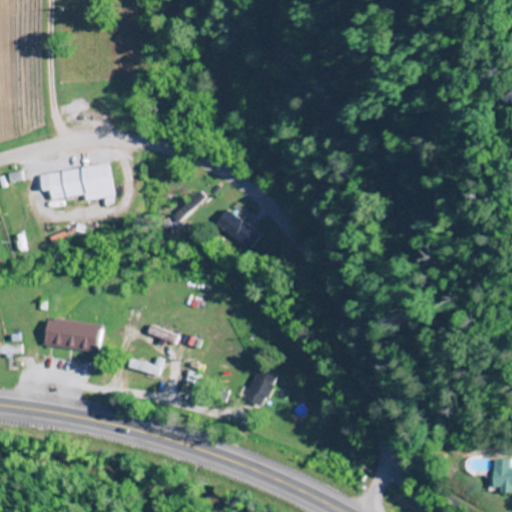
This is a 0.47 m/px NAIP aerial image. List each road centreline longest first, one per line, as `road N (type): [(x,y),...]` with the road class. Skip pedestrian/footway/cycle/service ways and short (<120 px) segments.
road 1 (residential): [(374,511),(384,454),(366,375),(331,291),(267,208),(213,166),(148,140),(100,136),(0,156)]
road 2 (trunk): [(0,407),(95,422),(206,454),(340,511)]
